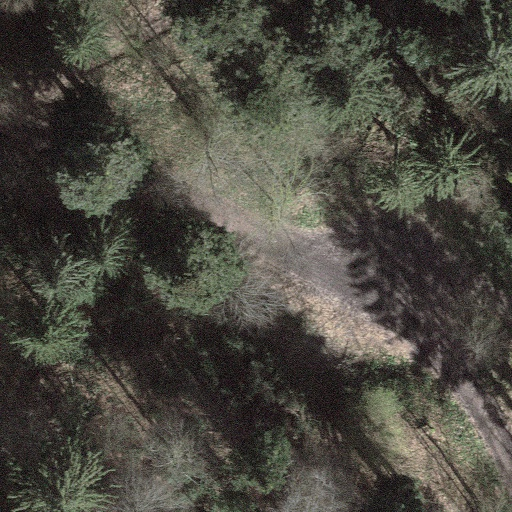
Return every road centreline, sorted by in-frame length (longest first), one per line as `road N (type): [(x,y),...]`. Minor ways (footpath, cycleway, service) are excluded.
road 1 (track): [(511,448),(469,374),(395,303),(80,158),(0,132)]
road 2 (track): [(146,0),(0,83)]
road 3 (track): [(395,303),(511,360)]
